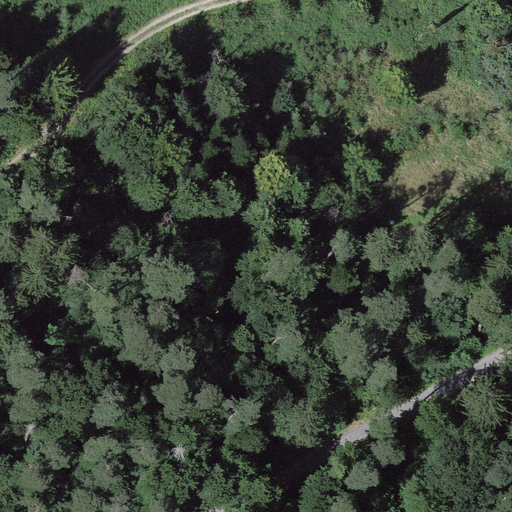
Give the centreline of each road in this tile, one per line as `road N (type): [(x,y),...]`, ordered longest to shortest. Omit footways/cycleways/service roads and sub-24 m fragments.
road 1 (track): [(511,349),(216,511)]
road 2 (track): [(0,179),(131,43),(193,10),(236,0)]
